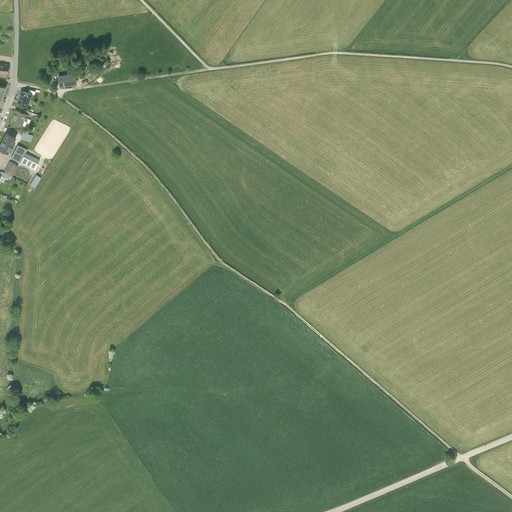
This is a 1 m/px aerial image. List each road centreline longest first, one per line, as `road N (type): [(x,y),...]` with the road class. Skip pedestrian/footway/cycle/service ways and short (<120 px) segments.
road 1 (track): [(56,91),(148,170),(218,259),(283,303)]
road 2 (track): [(208,67),(336,49),(511,63)]
road 3 (track): [(283,303),(511,497)]
road 4 (track): [(511,166),(283,303)]
road 5 (unclassified): [(333,511),(511,436)]
road 6 (track): [(56,91),(208,67)]
